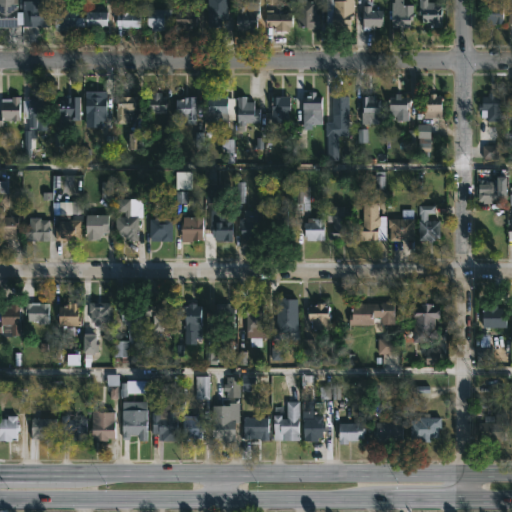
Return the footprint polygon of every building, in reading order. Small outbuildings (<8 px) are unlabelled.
[(50,4),(49,27),(29,26),(30,10),(24,10),(25,0),(42,0),(42,4),(50,4)] [(227,0),(227,20),(221,20),(221,28),(207,28),(207,0),(227,0)] [(256,32),(237,32),(237,0),(258,0),(258,13),(256,13),(256,32)] [(306,0),(306,1),(316,1),(316,14),(319,14),(319,29),(297,27),(297,0),(306,0)] [(403,0),(403,6),(414,6),(413,20),(412,20),(412,28),(392,28),(392,2),(394,2),(394,0),(403,0)] [(428,0),(428,2),(434,2),(434,6),(442,6),(442,27),(429,26),(429,22),(423,22),(423,14),(419,14),(419,0),(428,0)] [(0,1),(17,1),(17,12),(22,12),(22,24),(17,24),(17,28),(0,28),(0,1)] [(489,25),(483,25),(484,2),(503,2),(503,24),(489,25)] [(192,5),(192,11),(197,11),(196,27),(191,27),(191,31),(183,31),(183,27),(175,27),(176,11),(184,11),(184,5),(192,5)] [(92,6),(92,12),(107,12),(107,26),(97,27),(97,30),(91,30),(91,27),(86,27),(86,6),(92,6)] [(371,6),(371,10),(383,10),(383,27),(375,27),(375,30),(362,30),(363,6),(371,6)] [(122,7),(122,10),(127,10),(127,14),(140,14),(140,28),(133,28),(131,30),(127,30),(127,27),(116,26),(115,7),(122,7)] [(77,9),(77,18),(75,18),(74,30),(54,30),(54,9),(77,9)] [(338,9),(338,11),(353,12),(353,28),(332,28),(332,12),(334,12),(334,9),(338,9)] [(164,26),(164,31),(150,31),(150,28),(147,28),(147,10),(170,10),(170,26),(164,26)] [(273,10),(273,13),(275,14),(292,14),(292,31),(276,31),(276,26),(266,26),(266,10),(273,10)] [(106,92),(106,114),(104,114),(103,127),(86,127),(86,92),(106,92)] [(315,92),(315,97),(322,97),(322,125),(303,125),(303,97),(309,96),(309,92),(315,92)] [(160,93),(160,97),(166,97),(166,113),(155,113),(155,118),(146,118),(146,97),(150,97),(150,93),(160,93)] [(228,96),(228,98),(234,98),(234,119),(228,119),(228,127),(203,127),(204,114),(207,114),(208,96),(213,96),(213,93),(221,93),(221,95),(228,96)] [(495,93),(495,96),(501,96),(501,122),(486,121),(486,118),(481,117),(481,110),(478,110),(479,103),(482,103),(482,96),(488,96),(488,93),(495,93)] [(340,94),(340,97),(348,97),(348,123),(337,123),(338,160),(330,160),(329,148),(325,148),(324,131),(326,123),(333,123),(333,94),(340,94)] [(401,94),(401,97),(410,98),(410,107),(408,107),(408,121),(399,121),(399,111),(389,111),(389,97),(395,97),(395,94),(401,94)] [(436,94),(436,97),(441,97),(441,118),(423,118),(424,97),(430,97),(430,94),(436,94)] [(47,97),(46,131),(31,130),(30,157),(24,157),(24,131),(22,131),(22,100),(28,100),(28,95),(47,97)] [(376,95),(376,100),(380,100),(380,114),(383,114),(383,123),(370,123),(370,115),(361,115),(361,97),(376,95)] [(70,120),(70,122),(73,122),(73,135),(63,135),(63,124),(59,124),(59,99),(65,99),(65,96),(79,96),(79,120),(70,120)] [(258,108),(258,122),(246,122),(244,130),(238,130),(238,96),(246,97),(246,101),(254,102),(254,108),(258,108)] [(19,97),(19,121),(1,120),(1,126),(0,126),(0,115),(1,115),(1,99),(19,97)] [(127,124),(116,124),(116,104),(117,105),(118,97),(135,97),(135,110),(129,110),(129,122),(127,122),(127,124)] [(188,125),(175,125),(175,100),(184,100),(184,97),(196,97),(195,124),(188,125)] [(283,97),(283,106),(290,106),(290,123),(275,123),(275,124),(272,124),(271,123),(271,97),(283,97)] [(430,125),(418,125),(418,150),(430,150),(430,125)] [(367,143),(367,129),(357,130),(357,143),(367,143)] [(129,149),(142,148),(142,133),(129,134),(129,149)] [(233,139),(222,140),(222,163),(233,163),(233,139)] [(481,159),(497,160),(498,146),(482,145),(481,159)] [(191,172),(175,172),(175,189),(190,189),(191,172)] [(7,205),(7,207),(4,207),(4,217),(17,217),(17,232),(15,232),(15,241),(0,241),(0,181),(8,181),(7,205)] [(497,182),(497,188),(502,188),(501,200),(478,199),(479,183),(489,183),(489,181),(497,182)] [(101,199),(112,199),(112,182),(101,182),(101,199)] [(309,187),(296,187),(296,210),(309,210),(309,187)] [(130,200),(130,217),(138,217),(138,241),(127,241),(127,239),(125,239),(125,235),(115,235),(116,199),(130,200)] [(69,215),(69,220),(80,221),(81,241),(54,241),(52,228),(58,228),(58,221),(54,223),(52,203),(82,201),(82,215),(69,215)] [(380,216),(380,226),(377,226),(377,242),(360,241),(362,203),(378,203),(378,216),(380,216)] [(423,205),(435,206),(435,214),(427,214),(427,221),(440,221),(439,240),(435,240),(435,242),(419,241),(420,214),(419,214),(419,206),(423,205)] [(344,207),(346,212),(352,212),(351,241),(333,239),(333,220),(326,220),(327,207),(344,207)] [(262,210),(262,241),(244,240),(244,239),(239,237),(241,233),(239,233),(239,219),(245,219),(246,212),(252,212),(252,210),(262,210)] [(231,218),(231,240),(214,240),(214,233),(212,233),(212,230),(210,230),(210,212),(216,213),(216,218),(231,218)] [(100,241),(85,241),(86,215),(108,215),(108,233),(103,233),(103,236),(100,236),(100,241)] [(191,242),(181,241),(183,217),(203,217),(202,240),(191,242)] [(324,219),(324,241),(321,241),(321,243),(318,243),(318,241),(306,240),(306,237),(303,236),(305,232),(303,232),(304,228),(302,227),(303,223),(307,223),(307,218),(324,219)] [(172,219),(172,242),(150,242),(150,237),(149,237),(149,219),(172,219)] [(414,219),(414,240),(390,242),(390,228),(388,228),(388,219),(414,219)] [(48,220),(48,241),(41,241),(42,245),(34,245),(33,239),(23,239),(23,226),(29,224),(29,221),(48,220)] [(297,298),(276,299),(276,333),(297,332),(297,298)] [(162,302),(164,306),(169,306),(169,332),(153,331),(153,317),(144,316),(144,306),(156,306),(156,304),(159,304),(159,301),(162,302)] [(70,302),(78,304),(78,317),(80,317),(80,327),(74,327),(74,338),(62,338),(62,327),(59,327),(59,306),(65,306),(64,304),(70,302)] [(326,304),(326,307),(329,307),(329,322),(330,322),(330,329),(312,328),(312,322),(309,322),(309,312),(307,312),(308,306),(318,307),(318,304),(321,304),(321,302),(326,304)] [(40,303),(49,304),(48,325),(35,324),(35,322),(28,322),(28,314),(25,314),(25,303),(40,303)] [(100,303),(112,303),(112,323),(100,323),(100,326),(98,327),(89,327),(89,303),(100,303)] [(188,303),(188,306),(202,307),(201,339),(196,339),(196,345),(184,345),(185,330),(182,330),(182,325),(185,325),(185,317),(176,317),(176,307),(184,307),(185,306),(185,303),(188,303)] [(268,305),(268,310),(264,310),(264,318),(266,318),(266,330),(263,330),(261,347),(249,347),(250,333),(246,333),(247,305),(254,305),(254,303),(264,303),(264,305),(268,305)] [(373,326),(349,325),(349,315),(354,315),(354,304),(394,303),(394,324),(373,324),(373,326)] [(216,304),(216,322),(234,322),(234,305),(216,304)] [(433,304),(433,310),(440,310),(440,319),(435,319),(435,328),(437,328),(437,340),(429,340),(429,342),(413,342),(414,320),(413,320),(413,308),(420,309),(420,304),(433,304)] [(498,304),(498,309),(507,309),(507,328),(483,328),(483,308),(486,308),(486,304),(498,304)] [(19,336),(0,336),(0,305),(19,305),(19,336)] [(141,307),(140,350),(129,350),(129,358),(113,358),(113,341),(128,341),(127,327),(123,327),(124,322),(121,322),(122,307),(141,307)] [(96,334),(96,345),(98,345),(98,353),(94,353),(94,355),(90,355),(90,362),(84,362),(84,334),(96,334)] [(485,344),(477,343),(477,358),(488,358),(489,338),(485,338),(485,344)] [(377,354),(394,354),(394,339),(377,339),(377,354)] [(439,363),(440,351),(426,350),(425,362),(439,363)] [(79,355),(66,354),(66,365),(79,365),(79,355)] [(161,381),(161,384),(164,385),(164,387),(179,387),(179,406),(171,406),(170,405),(170,413),(178,413),(177,442),(158,441),(158,434),(152,434),(152,413),(157,413),(156,391),(161,392),(161,388),(149,388),(149,375),(161,375),(161,381)] [(255,391),(254,375),(241,375),(242,391),(255,391)] [(208,400),(195,400),(195,377),(209,377),(209,400),(208,400)] [(239,377),(225,377),(224,398),(239,398),(239,377)] [(126,378),(126,381),(148,381),(148,393),(126,394),(126,399),(119,399),(119,378),(126,378)] [(146,402),(146,442),(138,442),(138,436),(135,436),(135,434),(129,434),(129,440),(122,440),(122,402),(146,402)] [(299,402),(298,441),(273,441),(273,416),(281,416),(281,419),(286,419),(286,402),(299,402)] [(236,423),(235,435),(212,435),(212,430),(211,430),(212,407),(229,407),(229,403),(239,403),(239,423),(236,423)] [(309,405),(309,411),(314,411),(314,416),(323,416),(323,424),(326,424),(325,432),(323,432),(323,438),(317,438),(317,442),(305,441),(304,419),(302,419),(302,411),(303,405),(309,405)] [(114,412),(114,440),(108,439),(108,442),(95,441),(95,439),(91,439),(92,412),(114,412)] [(506,413),(506,427),(510,427),(510,433),(506,433),(506,442),(481,441),(481,433),(478,433),(479,423),(484,423),(484,416),(493,417),(493,423),(495,423),(496,413),(506,413)] [(441,418),(441,428),(439,428),(438,438),(430,438),(430,442),(410,440),(411,420),(419,420),(419,417),(423,417),(424,414),(430,414),(429,417),(441,418)] [(197,438),(197,443),(183,441),(183,416),(202,417),(201,438),(197,438)] [(16,417),(16,424),(18,424),(18,431),(16,431),(16,439),(11,439),(11,442),(0,442),(0,419),(7,419),(7,417),(16,417)] [(68,417),(68,419),(86,420),(86,442),(70,442),(70,435),(67,435),(67,431),(61,431),(61,417),(68,417)] [(248,417),(268,419),(268,441),(243,439),(242,431),(244,431),(244,424),(242,424),(242,422),(243,422),(243,418),(248,417)] [(56,419),(55,442),(47,442),(47,436),(45,436),(45,440),(31,440),(31,419),(56,419)] [(396,421),(396,422),(402,422),(402,443),(376,443),(376,423),(393,423),(393,421),(396,421)] [(365,424),(365,434),(363,434),(363,440),(358,439),(358,441),(348,441),(348,445),(339,445),(339,424),(365,424)]
